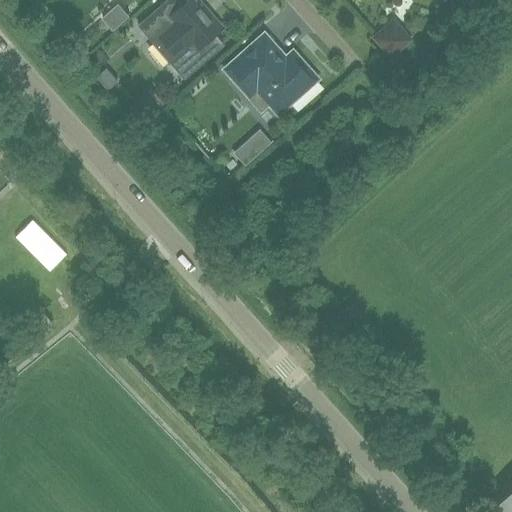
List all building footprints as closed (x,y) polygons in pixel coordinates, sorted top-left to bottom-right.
[(223,28),(211,14),(209,16),(204,10),(206,9),(198,0),(187,0),(185,2),(183,0),(169,0),(168,1),(139,26),(158,47),(185,79),(225,45),(216,34),(223,28)] [(391,56),(409,40),(393,22),(375,38),(391,56)] [(278,113),(317,79),(293,52),(285,59),(264,35),(225,69),(249,96),(262,112),(270,105),(278,113)] [(117,80),(104,66),(94,75),(106,89),(117,80)] [(511,511),(511,488),(485,511),(511,511)]
